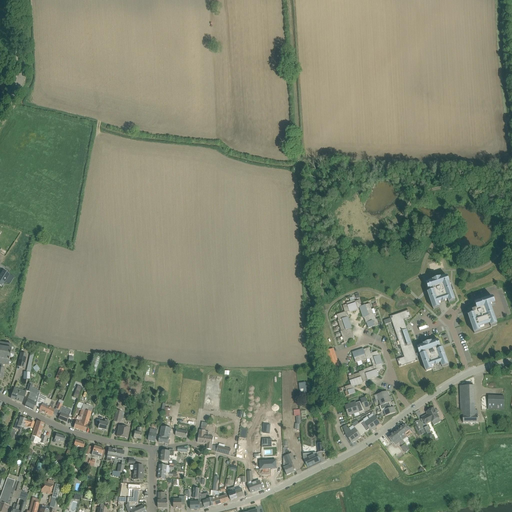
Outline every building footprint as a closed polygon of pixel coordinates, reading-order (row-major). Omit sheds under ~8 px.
[(0,284),(2,286),(4,283),(6,280),(9,280),(10,280),(11,280),(13,277),(14,278),(8,274),(3,270),(0,275),(0,284)] [(448,300),(449,303),(456,301),(450,283),(447,276),(441,278),(441,277),(432,280),(432,281),(426,283),(428,290),(433,289),(433,291),(428,293),(428,292),(427,293),(433,310),(440,307),(439,303),(441,303),(446,302),(446,301),(448,300)] [(474,314),(468,315),(474,334),(481,331),(480,328),(490,325),(491,327),(498,325),(491,305),(496,304),(493,297),(475,303),(477,309),(472,310),(474,314)] [(353,307),(354,311),(358,309),(357,308),(360,307),(362,306),(360,300),(355,301),(355,300),(351,301),(353,307)] [(354,311),(353,307),(351,301),(347,303),(347,304),(343,306),(345,312),(347,311),(349,311),(350,312),(354,311)] [(360,307),(361,313),(372,309),(370,303),(362,306),(360,307)] [(363,318),(364,318),(373,314),(372,309),(361,313),(363,318)] [(404,357),(397,360),(400,367),(418,360),(404,320),(411,317),(409,310),(390,317),(404,357)] [(339,320),(348,317),(349,317),(347,311),(345,312),(337,315),(339,320)] [(373,314),(364,318),(366,323),(367,323),(376,319),(374,314),(373,314)] [(338,321),(340,326),(350,323),(348,317),(339,320),(338,321)] [(369,328),(371,327),(379,325),(377,319),(376,319),(367,323),(369,328)] [(340,326),(341,331),(351,328),(352,328),(350,323),(340,326)] [(343,337),(350,334),(353,334),(351,328),(341,331),(343,337)] [(353,334),(350,334),(343,337),(344,343),(355,339),(353,334)] [(420,354),(420,355),(426,372),(433,369),(432,366),(434,366),(439,365),(438,364),(440,363),(442,367),(449,365),(443,348),(437,350),(436,348),(441,346),(438,339),(432,342),(431,341),(423,344),(423,345),(417,347),(419,354),(420,354)] [(0,379),(2,380),(4,368),(3,368),(3,364),(9,365),(9,364),(10,364),(11,363),(11,362),(11,361),(10,361),(9,361),(10,358),(10,359),(11,359),(12,358),(13,358),(13,357),(14,357),(14,356),(14,355),(14,354),(13,353),(12,352),(11,352),(11,350),(12,350),(12,349),(13,349),(13,348),(13,347),(12,346),(12,345),(0,342),(0,363),(0,364),(0,366),(0,379)] [(369,348),(364,350),(367,359),(368,359),(372,358),(371,353),(369,348)] [(335,352),(333,349),(326,352),(331,368),(335,367),(337,366),(339,366),(337,359),(335,352)] [(367,359),(364,350),(363,349),(358,351),(361,361),(367,359)] [(361,361),(358,351),(352,352),(356,362),(361,361)] [(374,362),(378,361),(381,359),(380,355),(379,356),(377,351),(371,353),(372,358),(374,362)] [(21,353),(18,367),(24,368),(27,354),(21,353)] [(375,365),(377,370),(383,368),(381,364),(383,363),(381,359),(378,361),(374,362),(375,365)] [(379,376),(378,374),(377,370),(375,365),(370,367),(373,378),(379,376)] [(365,370),(368,380),(373,378),(370,367),(366,368),(366,369),(365,370)] [(360,373),(363,382),(368,380),(365,370),(359,372),(360,373)] [(354,375),(357,383),(358,385),(363,383),(363,382),(360,373),(354,375)] [(358,385),(357,383),(354,375),(349,376),(352,384),(351,384),(352,387),(358,385)] [(30,392),(29,396),(28,399),(25,406),(33,410),(36,403),(37,404),(38,397),(38,396),(32,392),(31,392),(33,385),(29,384),(27,391),(30,392)] [(347,391),(345,392),(346,396),(356,393),(354,389),(353,389),(352,387),(351,384),(346,387),(347,391)] [(73,397),(77,399),(80,392),(82,387),(78,386),(76,391),(73,397)] [(463,416),(463,423),(478,423),(478,413),(475,413),(475,409),(475,386),(460,386),(461,416),(463,416)] [(21,389),(20,392),(14,390),(11,398),(22,402),(26,391),(21,389)] [(377,395),(379,400),(389,396),(387,391),(377,395)] [(39,410),(45,414),(51,402),(52,399),(47,397),(47,398),(39,394),(39,396),(38,396),(38,397),(37,404),(36,406),(40,408),(39,410)] [(488,395),(488,409),(505,409),(505,396),(488,395)] [(380,405),(391,401),(389,396),(379,400),(380,405)] [(364,408),(369,406),(366,397),(360,399),(361,401),(364,410),(364,408)] [(356,403),(359,412),(364,410),(361,401),(356,403)] [(381,411),(384,411),(392,408),(390,402),(391,402),(391,401),(380,405),(379,405),(381,411)] [(51,402),(45,414),(52,417),(55,410),(52,409),(55,403),(51,402)] [(350,404),(351,406),(354,414),(359,411),(359,412),(356,403),(356,402),(350,404)] [(79,404),(78,403),(76,408),(84,411),(81,421),(76,419),(73,428),(86,432),(88,423),(93,407),(83,404),(83,405),(79,403),(79,404)] [(345,406),(345,408),(348,416),(354,414),(351,406),(350,404),(345,406)] [(392,408),(384,411),(385,416),(396,412),(394,407),(392,408)] [(439,418),(434,408),(426,412),(428,415),(426,416),(426,415),(422,418),(422,419),(421,420),(423,423),(424,422),(425,424),(431,421),(432,422),(439,418)] [(123,412),(116,410),(114,422),(120,423),(123,412)] [(65,411),(63,414),(61,413),(58,419),(67,423),(69,417),(66,415),(67,412),(65,411)] [(381,424),(379,422),(374,415),(369,419),(376,428),(381,424)] [(364,420),(370,429),(371,431),(376,428),(369,419),(368,417),(364,420)] [(21,418),(17,429),(20,430),(18,437),(20,438),(23,430),(27,420),(21,418)] [(27,420),(23,430),(28,431),(29,428),(33,429),(35,422),(30,421),(27,420)] [(106,431),(107,428),(108,424),(108,423),(108,421),(105,420),(104,423),(100,422),(98,429),(106,431)] [(358,423),(365,433),(370,429),(364,420),(363,420),(358,423)] [(419,420),(414,423),(416,426),(420,435),(426,433),(419,420)] [(37,421),(32,436),(30,442),(33,443),(36,437),(40,439),(44,424),(37,421)] [(355,428),(361,436),(365,433),(358,423),(354,426),(355,428)] [(400,428),(407,437),(412,433),(405,424),(400,428)] [(119,426),(117,436),(128,439),(130,428),(119,426)] [(168,444),(169,442),(171,429),(162,427),(159,443),(168,444)] [(141,439),(141,437),(142,433),(141,433),(141,428),(138,428),(137,432),(134,432),(133,438),(141,439)] [(350,431),(357,440),(361,437),(361,436),(355,428),(350,431)] [(403,441),(404,442),(409,439),(407,437),(400,428),(396,431),(403,441)] [(155,442),(156,440),(158,430),(151,429),(148,441),(155,442)] [(188,432),(177,430),(175,436),(187,438),(188,432)] [(217,452),(229,456),(231,449),(218,445),(218,446),(212,445),(214,437),(208,436),(209,432),(200,430),(198,443),(207,444),(206,449),(212,450),(211,450),(217,452)] [(352,443),(357,440),(350,431),(346,435),(352,443)] [(388,437),(393,444),(397,440),(401,445),(404,442),(403,441),(396,431),(388,437)] [(56,434),(54,442),(57,443),(57,440),(64,443),(66,437),(56,434)] [(272,438),(263,438),(263,446),(272,447),(272,438)] [(76,440),(73,448),(76,449),(77,447),(83,449),(85,443),(76,440)] [(96,452),(102,454),(104,449),(94,446),(92,454),(95,455),(96,452)] [(106,461),(111,462),(110,463),(114,463),(115,458),(116,450),(109,448),(106,461)] [(118,460),(122,461),(124,451),(116,450),(115,458),(118,459),(118,460)] [(161,461),(169,462),(170,456),(174,456),(174,450),(170,450),(170,451),(162,451),(161,461)] [(316,453),(303,455),(303,459),(307,468),(307,467),(307,468),(308,467),(319,462),(320,462),(319,462),(320,462),(316,453)] [(283,457),(284,468),(287,475),(295,472),(293,468),(295,468),(289,454),(283,457)] [(276,461),(260,462),(261,470),(277,469),(276,461)] [(77,470),(85,473),(87,466),(78,463),(77,470)] [(166,473),(169,473),(170,473),(170,472),(170,469),(173,469),(174,464),(170,464),(170,466),(160,465),(159,472),(166,473)] [(134,465),(134,466),(129,465),(129,470),(134,470),(134,480),(142,480),(142,479),(143,478),(143,476),(143,475),(143,465),(134,465)] [(251,493),(263,489),(260,481),(253,483),(252,472),(248,472),(248,484),(251,493)] [(7,511),(18,482),(7,478),(0,498),(0,511),(7,511)] [(50,494),(54,482),(48,480),(48,482),(44,481),(41,491),(50,494)] [(55,484),(52,498),(58,499),(61,485),(55,484)] [(237,487),(234,488),(238,498),(244,496),(242,489),(241,485),(237,486),(237,487)] [(223,492),(225,496),(220,498),(221,504),(229,501),(227,495),(226,491),(225,488),(220,489),(221,492),(223,492)] [(229,493),(231,500),(238,498),(234,488),(231,489),(231,488),(228,490),(229,493)] [(135,503),(138,503),(139,490),(134,490),(133,498),(133,499),(128,498),(127,503),(129,503),(135,503)] [(19,511),(23,511),(27,499),(28,495),(25,494),(26,492),(22,491),(19,499),(23,500),(20,509),(22,510),(20,511),(19,511)] [(216,497),(215,493),(212,492),(212,498),(214,505),(214,506),(221,504),(220,498),(219,496),(216,497)] [(158,500),(158,508),(168,508),(168,500),(168,497),(168,495),(165,495),(165,493),(158,493),(158,500)] [(212,498),(210,499),(208,493),(202,494),(201,493),(199,493),(199,499),(200,499),(200,501),(201,501),(204,509),(210,507),(214,506),(214,505),(212,498)] [(174,499),(174,503),(174,508),(182,508),(182,502),(185,502),(185,496),(179,496),(179,499),(174,499)] [(36,511),(39,500),(32,498),(29,511),(27,511),(26,511),(36,511)] [(54,511),(58,499),(52,498),(51,504),(49,511),(54,511)] [(191,502),(190,502),(191,510),(200,509),(200,501),(200,499),(199,499),(198,499),(197,499),(198,500),(198,502),(194,502),(194,501),(194,500),(191,500),(190,501),(191,502)] [(40,511),(49,511),(51,504),(49,503),(48,507),(42,505),(40,511)] [(142,511),(146,510),(144,505),(135,509),(135,506),(135,503),(129,503),(129,504),(126,505),(128,511),(142,511)]
